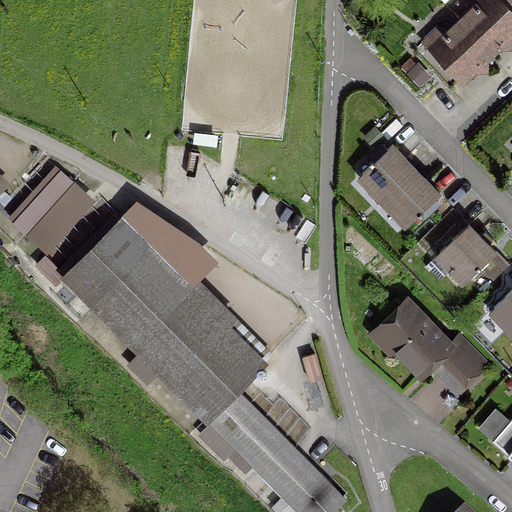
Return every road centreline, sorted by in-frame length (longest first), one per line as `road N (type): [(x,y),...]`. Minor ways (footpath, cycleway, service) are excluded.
road 1 (residential): [(334,314),(314,312),(124,185),(0,122)]
road 2 (residential): [(340,61),(334,314)]
road 3 (residential): [(511,216),(382,81),(340,61)]
road 4 (residential): [(511,507),(347,369)]
road 5 (residential): [(347,369),(390,511)]
